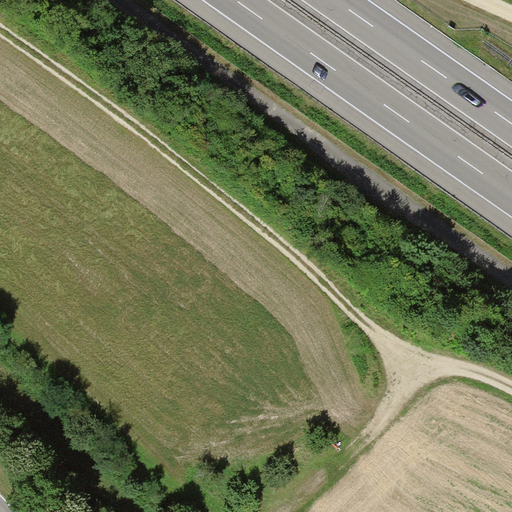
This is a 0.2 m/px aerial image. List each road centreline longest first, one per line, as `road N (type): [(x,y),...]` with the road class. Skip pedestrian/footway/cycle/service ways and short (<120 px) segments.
road 1 (track): [(511,392),(400,351),(164,152),(0,32)]
road 2 (track): [(511,285),(110,0)]
road 3 (motorway): [(234,0),(511,194)]
road 4 (track): [(449,367),(403,387),(286,511)]
road 5 (motorway): [(511,120),(338,0)]
